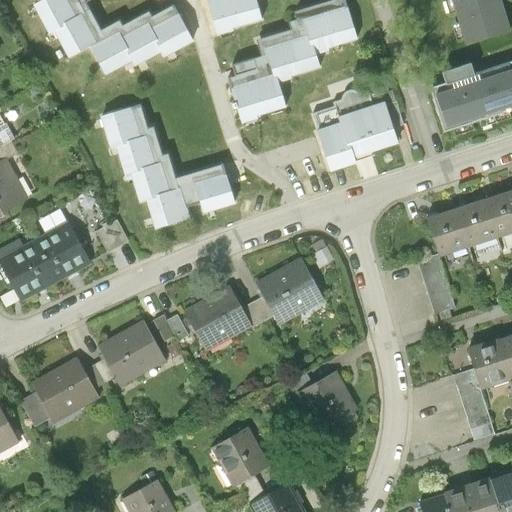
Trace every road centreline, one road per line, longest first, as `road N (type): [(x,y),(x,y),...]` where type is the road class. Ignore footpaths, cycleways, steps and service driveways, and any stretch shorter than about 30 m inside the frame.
road 1 (residential): [(340,205),(172,262),(0,348)]
road 2 (residential): [(340,205),(392,381),(391,446),(365,511)]
road 3 (residential): [(511,148),(340,205)]
